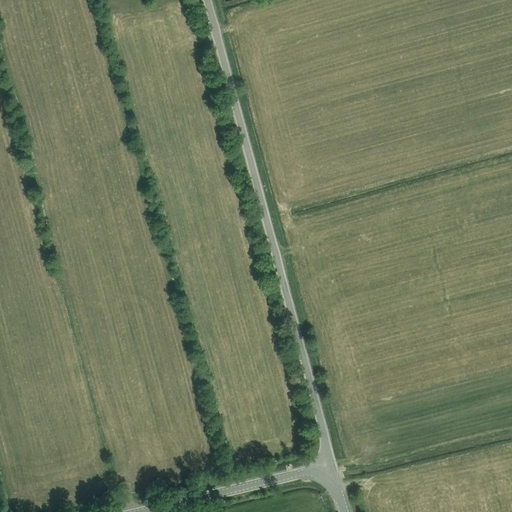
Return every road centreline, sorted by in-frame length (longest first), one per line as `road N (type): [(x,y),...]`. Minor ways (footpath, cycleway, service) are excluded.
road 1 (unclassified): [(328,467),(206,0)]
road 2 (tertiary): [(141,511),(328,467)]
